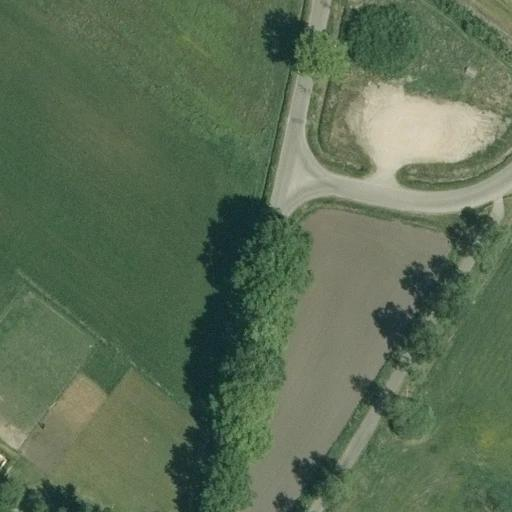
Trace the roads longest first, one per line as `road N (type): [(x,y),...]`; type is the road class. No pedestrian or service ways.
road 1 (unclassified): [(211,511),(284,174)]
road 2 (unclassified): [(497,189),(417,203),(284,174)]
road 3 (unclassified): [(284,174),(321,0)]
